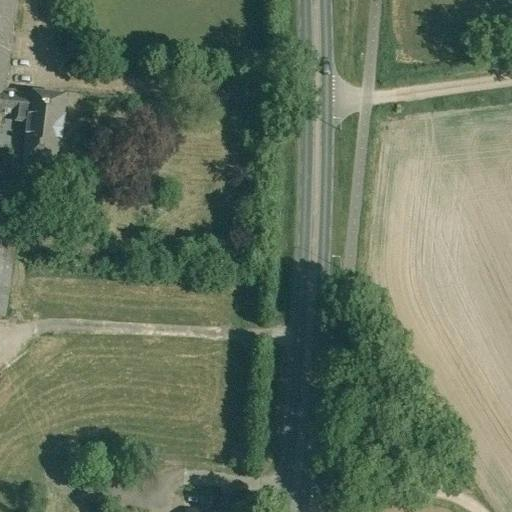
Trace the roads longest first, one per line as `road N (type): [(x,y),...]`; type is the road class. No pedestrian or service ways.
road 1 (primary): [(290,511),(309,250),(315,0)]
road 2 (track): [(316,102),(511,77)]
